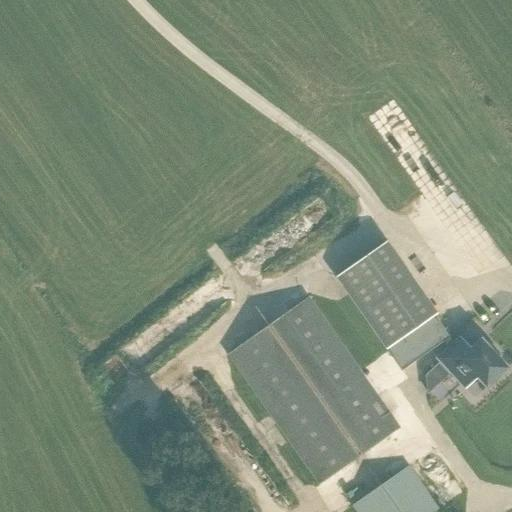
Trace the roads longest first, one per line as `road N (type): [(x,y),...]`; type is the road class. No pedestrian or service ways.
road 1 (track): [(181,511),(118,422),(136,392),(381,219),(400,220),(451,288),(511,290)]
road 2 (track): [(142,0),(191,52),(302,134),(381,219)]
